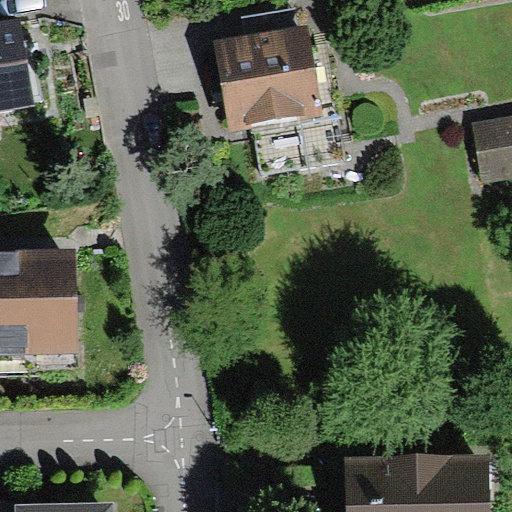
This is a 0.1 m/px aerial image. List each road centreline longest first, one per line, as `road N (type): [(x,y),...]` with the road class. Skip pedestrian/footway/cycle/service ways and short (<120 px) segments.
road 1 (residential): [(106,0),(180,436)]
road 2 (residential): [(0,442),(180,436)]
